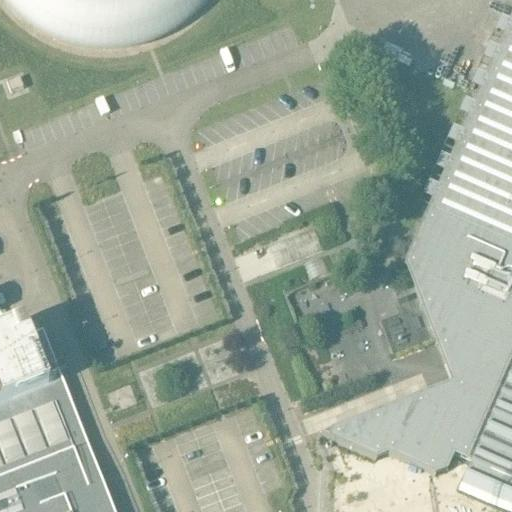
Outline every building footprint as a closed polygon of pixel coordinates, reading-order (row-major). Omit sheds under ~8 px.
[(3,0),(23,23),(59,43),(99,52),(139,48),(177,31),(207,3),(209,0),(3,0)] [(511,13),(403,264),(451,386),(319,437),(375,461),(388,456),(434,477),(446,473),(452,459),(455,460),(467,465),(468,465),(459,487),(511,510),(511,13)] [(23,91),(19,79),(5,84),(10,96),(23,91)] [(112,511),(81,433),(43,334),(28,340),(23,327),(0,335),(0,511),(112,511)] [(432,489),(375,511),(464,511),(460,501),(451,505),(449,505),(467,465),(455,460),(437,500),(436,499),(432,489)]
